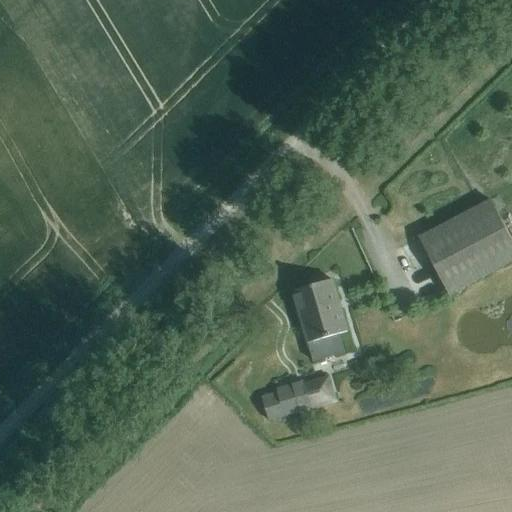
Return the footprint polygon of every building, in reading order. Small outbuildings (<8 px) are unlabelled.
[(420,238),(450,295),(511,262),(511,241),(491,201),(420,238)] [(395,254),(384,251),(381,267),(392,269),(395,254)] [(339,334),(347,332),(332,281),(294,292),(313,357),(343,348),(339,334)] [(408,308),(406,288),(395,290),(398,309),(408,308)] [(271,397),(277,416),(292,411),(287,392),(271,397)]
